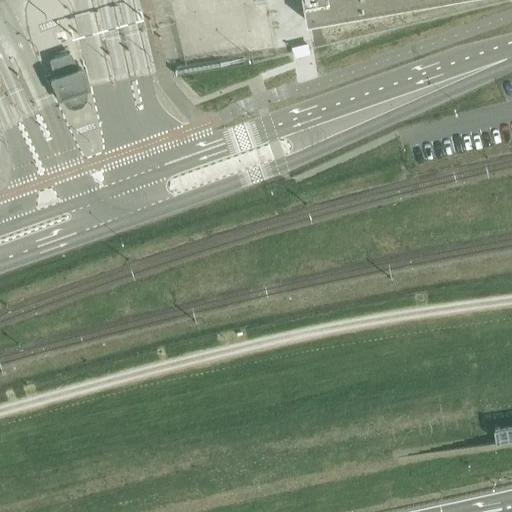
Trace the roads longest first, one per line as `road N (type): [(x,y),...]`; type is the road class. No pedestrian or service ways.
road 1 (tertiary): [(0,266),(284,162),(511,61)]
road 2 (tertiary): [(511,53),(0,227)]
road 3 (track): [(0,411),(266,342),(511,301)]
